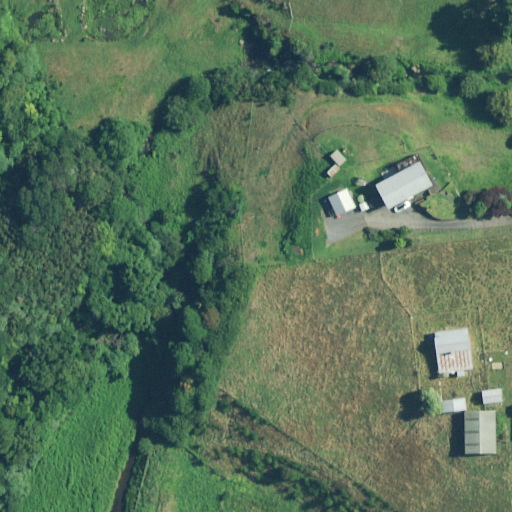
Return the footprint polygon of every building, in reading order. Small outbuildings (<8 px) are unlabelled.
[(332,156),(338,162),(327,170),(333,178),(351,164),(345,157),(340,150),(332,156)] [(409,165),(407,160),(399,164),(404,172),(378,186),(390,209),(435,185),(421,159),(409,165)] [(357,207),(349,189),(330,197),(338,216),(357,207)] [(371,208),(365,194),(357,198),(363,211),(371,208)] [(440,372),(443,372),(444,378),(451,377),(451,373),(458,372),(459,377),(466,376),(466,370),(475,369),(471,329),(436,332),(440,372)] [(504,402),(503,389),(484,391),(485,404),(504,402)] [(467,410),(466,398),(442,401),(443,413),(467,410)] [(498,454),(498,411),(466,411),(466,454),(498,454)]
